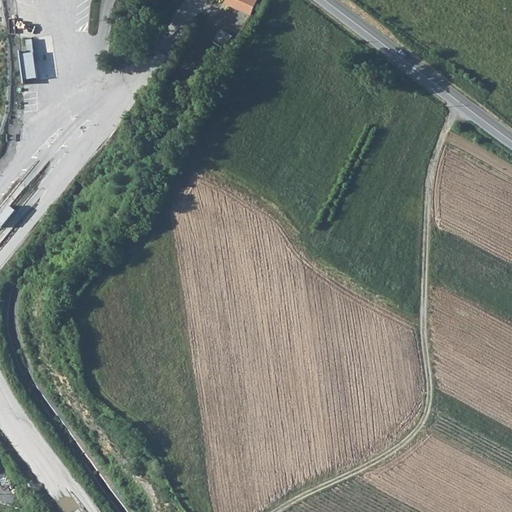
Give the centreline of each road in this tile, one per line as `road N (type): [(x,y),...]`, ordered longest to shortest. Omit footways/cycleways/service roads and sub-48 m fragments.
road 1 (track): [(272,0),(161,226),(103,286),(88,324),(91,372),(112,406),(150,434),(197,511)]
road 2 (track): [(461,105),(432,168),(425,224),(427,415),(394,450),(281,511)]
road 3 (track): [(422,330),(321,273),(274,204),(197,157)]
road 4 (tertiary): [(324,0),(511,142)]
